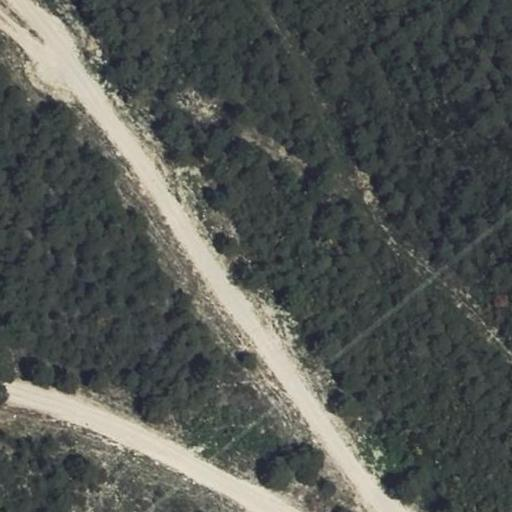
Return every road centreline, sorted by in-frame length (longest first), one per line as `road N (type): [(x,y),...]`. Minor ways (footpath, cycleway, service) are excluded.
road 1 (track): [(16,0),(73,63),(393,511)]
road 2 (track): [(277,511),(220,475),(0,387)]
